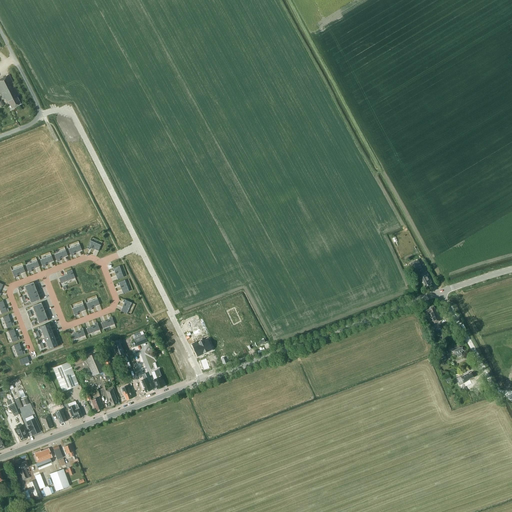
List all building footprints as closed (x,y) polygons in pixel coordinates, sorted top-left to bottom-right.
[(8,102),(11,109),(20,104),(17,98),(19,97),(9,76),(0,80),(0,93),(3,100),(5,99),(7,103),(8,102)] [(24,222),(33,219),(31,213),(22,216),(24,222)] [(99,251),(101,245),(90,241),(88,246),(90,247),(93,249),(94,249),(99,251)] [(81,250),(79,245),(68,249),(70,255),(73,254),(76,253),(77,252),(81,250)] [(107,249),(101,252),(104,257),(110,254),(107,249)] [(67,256),(65,250),(54,254),(56,260),(59,259),(62,258),(63,257),(67,256)] [(53,261),(51,256),(40,260),(42,266),(45,265),(48,264),(49,263),(53,261)] [(39,267),(37,261),(26,265),(28,271),(31,270),(34,269),(35,268),(39,267)] [(416,261),(411,264),(415,272),(420,269),(416,261)] [(124,277),(120,266),(114,268),(115,271),(116,274),(116,275),(118,279),(124,277)] [(25,272),(23,267),(12,271),(14,277),(17,276),(19,274),(21,274),(25,272)] [(75,278),(72,270),(66,272),(67,275),(59,278),(61,284),(64,283),(67,282),(68,281),(75,278)] [(423,283),(426,288),(431,285),(430,283),(432,283),(427,272),(418,276),(420,281),(421,280),(422,283),(423,283)] [(129,291),(125,280),(119,282),(120,285),(121,288),(122,289),(123,293),(129,291)] [(35,289),(33,283),(24,286),(27,292),(35,289)] [(37,294),(35,289),(27,292),(29,298),(37,294)] [(39,300),(37,294),(29,298),(31,303),(39,300)] [(100,305),(97,299),(86,303),(88,309),(91,308),(94,307),(95,306),(100,305)] [(127,314),(131,303),(126,300),(125,303),(123,306),(123,307),(121,311),(127,314)] [(42,309),(40,304),(32,307),(34,312),(42,309)] [(85,310),(83,305),(72,309),(74,315),(77,314),(80,312),(81,312),(85,310)] [(435,309),(434,307),(429,309),(426,310),(428,315),(430,314),(431,317),(430,318),(433,324),(442,320),(437,308),(435,309)] [(45,315),(42,309),(34,312),(36,318),(45,315)] [(11,323),(10,321),(10,319),(8,315),(2,317),(7,328),(12,326),(11,323)] [(47,320),(45,315),(36,318),(38,324),(47,320)] [(114,325),(112,319),(109,320),(106,321),(105,322),(101,323),(103,329),(114,325)] [(432,323),(427,325),(431,335),(436,333),(432,323)] [(51,330),(48,324),(40,327),(42,333),(51,330)] [(100,330),(98,325),(95,326),(92,327),(91,327),(86,329),(89,335),(100,330)] [(18,340),(17,337),(16,334),(15,333),(14,329),(8,331),(12,342),(18,340)] [(53,335),(51,330),(42,333),(44,338),(53,335)] [(85,336),(83,330),(80,331),(77,332),(76,333),(72,334),(74,340),(85,336)] [(55,341),(53,335),(44,338),(46,344),(55,341)] [(145,335),(135,339),(137,346),(147,341),(145,335)] [(197,341),(192,344),(198,357),(213,350),(208,338),(206,339),(205,341),(200,339),(199,344),(197,341)] [(57,346),(55,341),(46,344),(49,349),(57,346)] [(124,351),(119,341),(113,344),(117,354),(124,351)] [(23,355),(22,352),(21,349),(21,348),(19,344),(13,346),(18,357),(23,355)] [(458,344),(451,347),(450,348),(452,351),(453,351),(456,356),(457,355),(457,356),(458,357),(462,355),(462,354),(461,353),(462,353),(462,351),(464,350),(462,347),(460,348),(458,344)] [(447,350),(438,353),(441,359),(445,357),(444,354),(448,352),(447,350)] [(76,372),(86,369),(89,378),(93,376),(105,371),(97,353),(91,355),(90,352),(84,354),(84,355),(71,360),(72,363),(76,372)] [(107,369),(112,367),(109,359),(106,353),(102,355),(104,361),(104,362),(107,369)] [(167,354),(161,357),(165,363),(171,360),(167,354)] [(27,356),(19,360),(21,365),(29,362),(27,356)] [(205,358),(199,360),(204,369),(209,367),(205,358)] [(78,386),(69,362),(53,368),(62,392),(78,386)] [(157,378),(154,379),(158,389),(164,387),(162,380),(163,380),(159,370),(155,371),(157,378)] [(170,384),(176,382),(171,371),(168,372),(169,376),(167,377),(170,384)] [(474,377),(471,372),(468,374),(468,373),(461,377),(460,375),(453,379),(455,383),(462,380),(463,383),(469,380),(474,377)] [(152,390),(150,387),(151,386),(145,373),(142,375),(144,379),(141,381),(144,389),(145,389),(146,393),(152,390)] [(142,391),(137,374),(131,376),(133,384),(136,396),(142,394),(141,392),(142,391)] [(132,396),(128,385),(121,388),(124,396),(125,395),(127,400),(132,399),(131,396),(132,396)] [(117,404),(116,400),(117,400),(116,398),(112,388),(106,391),(110,401),(112,406),(117,404)] [(52,396),(45,399),(50,411),(57,408),(52,396)] [(104,409),(100,396),(92,399),(96,411),(104,409)] [(19,414),(14,403),(7,406),(9,410),(12,409),(14,416),(19,414)] [(77,404),(68,408),(72,419),(77,418),(77,419),(82,417),(77,404)] [(62,409),(55,412),(60,424),(67,421),(62,409)] [(52,426),(48,415),(40,418),(43,425),(44,425),(46,430),(51,428),(51,427),(52,426)] [(5,429),(1,430),(6,445),(14,442),(9,427),(11,426),(7,417),(2,420),(5,429)] [(34,418),(26,422),(28,426),(28,427),(30,431),(32,435),(40,432),(34,418)] [(26,435),(22,425),(14,429),(16,433),(17,433),(18,436),(18,435),(21,440),(26,438),(25,435),(26,435)] [(74,456),(72,452),(73,452),(70,444),(64,447),(66,454),(69,453),(70,457),(74,456)] [(43,450),(36,452),(40,461),(37,462),(39,467),(54,461),(52,457),(55,456),(51,447),(43,451),(43,450)] [(62,458),(59,449),(53,451),(57,460),(62,458)] [(29,467),(26,461),(15,465),(18,471),(19,471),(21,475),(23,481),(30,478),(26,468),(29,467)] [(40,488),(45,486),(37,464),(32,466),(40,488)] [(56,491),(69,486),(63,469),(50,474),(56,491)] [(35,480),(29,483),(36,499),(42,497),(35,480)] [(43,496),(54,492),(52,486),(50,487),(49,485),(43,487),(44,489),(41,490),(43,496)]
